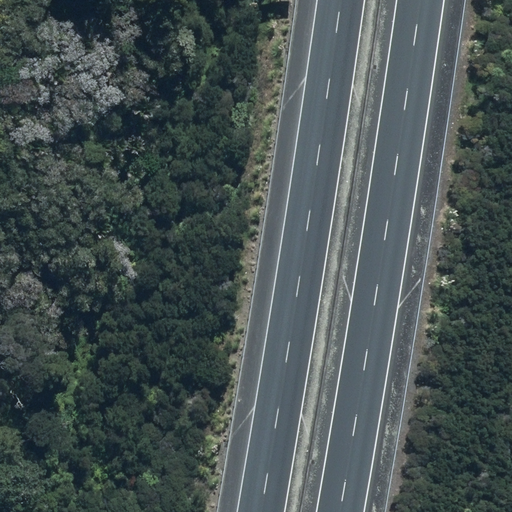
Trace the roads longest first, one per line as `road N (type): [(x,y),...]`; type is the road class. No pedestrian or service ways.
road 1 (motorway): [(256,511),(340,0)]
road 2 (motorway): [(417,0),(339,511)]
